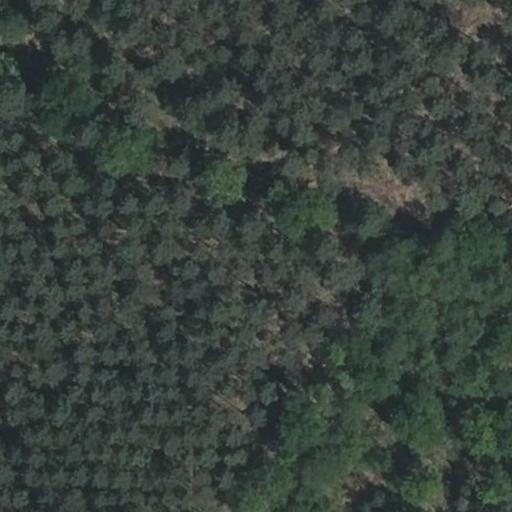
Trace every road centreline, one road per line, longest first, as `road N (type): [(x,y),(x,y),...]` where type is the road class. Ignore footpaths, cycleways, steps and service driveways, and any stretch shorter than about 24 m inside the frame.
road 1 (track): [(264,511),(386,227),(0,104)]
road 2 (track): [(386,227),(511,242)]
